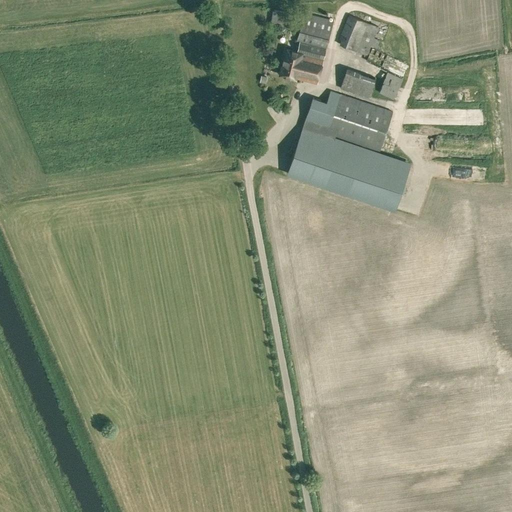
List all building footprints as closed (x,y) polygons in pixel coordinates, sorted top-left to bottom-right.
[(323,57),(333,20),(304,12),(296,41),(299,41),(296,50),(286,48),(280,74),(317,83),(323,57)] [(376,48),(380,40),(374,37),(379,26),(348,14),(339,39),(341,40),(339,44),(367,55),(371,46),(376,48)] [(293,26),(294,17),(285,16),(284,26),(293,26)] [(393,98),(409,65),(372,47),(366,60),(373,63),(368,75),(360,72),(347,67),(340,87),(369,97),(372,88),(393,98)] [(416,85),(417,99),(430,98),(429,85),(416,85)] [(380,150),(393,111),(338,93),(331,90),(327,102),(313,97),(287,175),(396,211),(412,163),(336,137),(336,136),(380,150)]
